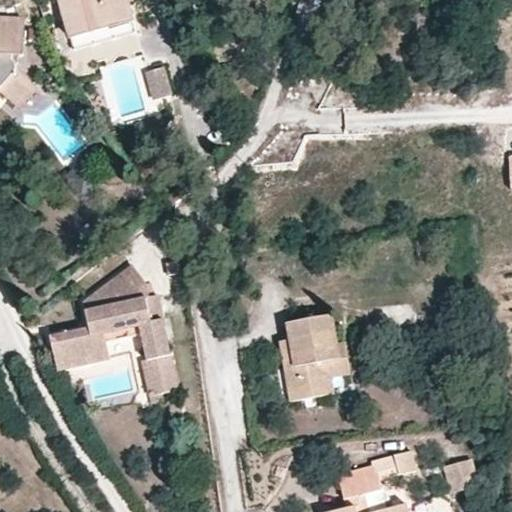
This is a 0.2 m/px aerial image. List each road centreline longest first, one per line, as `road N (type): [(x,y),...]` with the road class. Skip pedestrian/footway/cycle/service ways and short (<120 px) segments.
road 1 (residential): [(239,511),(199,286),(196,225),(205,199),(257,137),(286,45),(313,0)]
road 2 (residential): [(131,511),(17,345)]
road 3 (residential): [(17,345),(11,368),(19,387),(97,511)]
